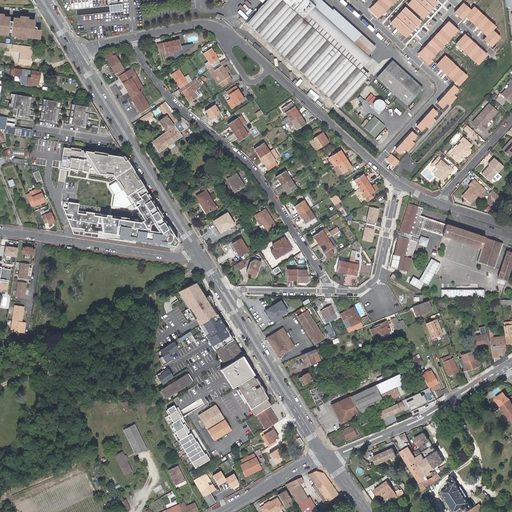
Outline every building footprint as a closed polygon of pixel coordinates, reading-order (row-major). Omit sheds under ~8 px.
[(267,0),(247,23),(335,103),(334,104),(337,107),(338,106),(340,107),(366,78),(294,12),(298,7),(304,0),(267,0)] [(306,0),(304,0),(298,7),(370,74),(377,66),(369,58),(309,2),(306,0)] [(310,0),(309,2),(369,58),(377,50),(322,0),(310,0)] [(377,0),(369,8),(380,19),(397,0),(377,0)] [(433,0),(410,0),(389,23),(406,38),(438,4),(433,0)] [(109,4),(110,12),(122,11),(122,3),(109,4)] [(461,4),(453,13),(461,20),(465,16),(486,37),(482,41),(491,49),(501,38),(493,31),(496,28),(474,7),(469,12),(461,4)] [(78,14),(109,11),(109,5),(77,8),(78,14)] [(298,7),(294,12),(366,78),(370,74),(298,7)] [(13,36),(29,38),(38,39),(39,31),(36,30),(36,29),(36,28),(35,28),(34,27),(33,27),(33,21),(31,20),(15,18),(13,18),(12,22),(9,22),(9,18),(7,17),(0,16),(0,34),(1,34),(7,35),(7,32),(11,32),(11,35),(13,36)] [(448,22),(418,54),(429,64),(459,31),(448,22)] [(488,56),(465,35),(456,44),(479,66),(488,56)] [(170,42),(172,51),(180,50),(178,41),(170,42)] [(164,53),(172,51),(170,42),(162,44),(164,53)] [(31,47),(12,44),(12,51),(20,52),(18,63),(30,64),(32,50),(31,50),(31,47)] [(206,67),(208,70),(209,70),(213,68),(220,63),(211,49),(203,54),(210,65),(206,67)] [(124,73),(116,59),(117,58),(119,54),(116,51),(113,50),(109,52),(110,53),(104,57),(117,77),(118,76),(124,73)] [(457,66),(445,55),(436,66),(459,87),(469,77),(457,66)] [(392,60),(376,78),(406,106),(423,87),(392,60)] [(222,66),(220,63),(213,68),(214,69),(213,69),(210,71),(214,78),(218,76),(222,82),(229,77),(222,66)] [(22,85),(30,86),(31,85),(37,86),(38,79),(39,73),(31,72),(31,71),(25,70),(21,69),(15,69),(12,68),(11,75),(14,75),(20,76),(19,82),(22,85)] [(131,69),(119,77),(131,97),(139,92),(144,90),(131,69)] [(171,75),(180,89),(187,84),(179,70),(171,75)] [(295,84),(303,91),(308,85),(300,79),(295,84)] [(180,89),(182,92),(189,103),(196,98),(193,92),(198,88),(193,80),(187,84),(180,89)] [(511,82),(509,85),(509,87),(508,88),(506,88),(500,96),(508,103),(511,98),(511,82)] [(243,99),(238,90),(239,90),(237,86),(226,93),(228,96),(229,96),(234,104),(243,99)] [(461,93),(455,87),(438,105),(444,111),(461,93)] [(310,89),(306,94),(315,100),(319,95),(310,89)] [(139,92),(131,97),(133,101),(135,104),(139,112),(148,107),(139,92)] [(31,97),(13,94),(10,114),(27,117),(31,97)] [(371,104),(379,112),(386,105),(378,97),(371,104)] [(60,102),(42,99),(39,119),(45,120),(44,121),(50,122),(51,121),(56,122),(60,102)] [(290,121),(299,115),(291,103),(281,109),(284,113),(285,112),(288,117),(283,121),(286,124),(290,121)] [(88,107),(71,104),(68,124),(73,125),(73,126),(79,127),(79,126),(85,127),(88,107)] [(496,110),(489,104),(473,122),(483,131),(487,126),(484,124),(487,120),(489,118),(496,110)] [(214,105),(205,111),(210,120),(219,114),(214,105)] [(166,106),(160,110),(165,117),(168,114),(170,113),(166,106)] [(440,115),(434,110),(417,128),(423,133),(440,115)] [(157,121),(165,132),(173,126),(177,121),(175,119),(168,114),(165,117),(157,121)] [(305,124),(299,115),(290,121),(296,129),(305,124)] [(364,127),(375,137),(385,125),(374,115),(364,127)] [(0,130),(0,131),(4,131),(3,134),(30,138),(31,132),(5,127),(5,126),(6,118),(7,117),(0,116),(0,130)] [(6,118),(5,126),(13,127),(15,120),(6,118)] [(227,124),(233,133),(234,133),(242,127),(236,118),(227,124)] [(165,132),(150,142),(151,144),(150,145),(152,147),(153,146),(158,153),(166,147),(172,143),(181,137),(179,133),(183,130),(187,127),(183,121),(180,122),(178,120),(177,121),(173,126),(165,132)] [(475,132),(468,125),(464,129),(471,135),(475,132)] [(234,133),(233,133),(239,142),(247,136),(242,127),(234,133)] [(308,142),(314,151),(328,142),(322,133),(308,142)] [(418,138),(412,133),(396,151),(402,156),(418,138)] [(467,145),(469,142),(463,137),(460,141),(461,142),(450,154),(457,161),(463,154),(465,156),(471,149),(469,148),(467,145)] [(253,150),(259,158),(267,153),(268,152),(263,143),(253,150)] [(123,155),(62,146),(61,154),(59,167),(63,167),(112,174),(141,219),(137,221),(77,212),(78,203),(62,201),(61,206),(74,234),(172,249),(176,241),(123,155)] [(279,158),(273,149),(268,152),(274,161),(279,158)] [(337,165),(346,159),(340,150),(331,156),(337,165)] [(259,158),(263,164),(265,167),(264,167),(267,171),(277,165),(274,161),(268,152),(267,153),(259,158)] [(439,156),(433,163),(440,169),(441,170),(436,176),(442,181),(447,175),(448,174),(450,172),(451,172),(453,169),(439,156)] [(494,158),(489,165),(490,166),(491,166),(489,168),(488,167),(482,174),(490,181),(497,172),(498,173),(504,167),(494,158)] [(351,167),(346,159),(337,165),(332,168),(335,172),(338,176),(351,167)] [(36,182),(41,180),(37,171),(33,173),(36,182)] [(275,177),(281,186),(289,180),(284,172),(275,177)] [(226,180),(234,192),(239,189),(239,188),(243,186),(235,174),(226,180)] [(360,189),(368,183),(363,174),(354,180),(360,189)] [(215,180),(204,186),(207,191),(218,184),(215,180)] [(289,180),(281,186),(286,194),(295,189),(289,180)] [(474,180),(471,183),(474,186),(473,187),(472,187),(463,196),(471,203),(484,189),(474,180)] [(371,187),(368,183),(360,189),(367,201),(373,198),(370,194),(374,192),(371,187)] [(27,199),(30,205),(34,203),(35,205),(44,201),(41,193),(39,189),(35,191),(35,189),(29,191),(30,193),(25,194),(27,199)] [(499,195),(493,190),(490,193),(496,198),(499,195)] [(214,208),(210,202),(205,192),(196,197),(201,205),(202,204),(207,213),(214,208)] [(212,201),(210,202),(214,208),(207,213),(202,204),(201,205),(199,206),(205,216),(217,209),(212,201)] [(294,207),(299,215),(308,210),(303,201),(294,207)] [(403,236),(399,234),(393,253),(397,254),(398,255),(394,267),(393,268),(395,268),(395,270),(400,272),(401,270),(403,271),(408,258),(404,257),(405,255),(406,255),(407,254),(410,254),(411,253),(411,252),(412,251),(413,249),(414,248),(415,244),(417,242),(410,240),(414,227),(421,229),(446,237),(450,226),(420,216),(422,208),(409,204),(400,232),(404,234),(403,236)] [(365,224),(374,226),(378,210),(369,208),(365,224)] [(275,226),(265,210),(254,216),(259,224),(261,223),(267,232),(275,226)] [(308,210),(299,215),(305,224),(314,219),(308,210)] [(46,225),(54,222),(50,211),(42,214),(46,225)] [(223,229),(224,230),(233,225),(226,214),(213,222),(216,228),(219,231),(223,229)] [(371,242),(374,226),(365,224),(361,240),(371,242)] [(485,238),(450,226),(446,237),(481,249),(485,238)] [(410,240),(417,242),(418,243),(420,239),(418,238),(421,229),(414,227),(410,240)] [(313,236),(318,244),(327,239),(325,235),(329,233),(326,228),(322,231),(313,236)] [(333,235),(339,231),(337,228),(330,233),(332,236),(333,235)] [(418,243),(427,246),(429,238),(421,235),(418,243)] [(231,243),(235,251),(239,257),(248,252),(240,238),(231,243)] [(275,259),(289,250),(285,243),(286,242),(283,238),(273,245),(275,248),(270,251),(275,259)] [(485,238),(481,249),(477,262),(495,268),(503,244),(485,238)] [(328,259),(334,255),(330,250),(333,248),(327,239),(318,244),(318,245),(328,259)] [(17,247),(4,245),(3,255),(15,256),(17,247)] [(32,255),(33,249),(31,249),(31,248),(25,247),(25,248),(22,248),(22,253),(25,253),(24,258),(29,259),(30,254),(32,255)] [(506,281),(511,262),(511,252),(506,251),(497,278),(497,279),(506,281)] [(246,273),(255,277),(261,261),(255,259),(251,262),(246,273)] [(440,264),(431,259),(428,264),(419,280),(418,280),(413,277),(409,284),(420,290),(424,283),(428,285),(440,264)] [(242,260),(235,265),(238,270),(246,265),(242,260)] [(336,271),(346,274),(349,263),(338,261),(336,271)] [(30,264),(21,263),(19,278),(28,280),(30,264)] [(349,263),(346,274),(356,276),(358,265),(349,263)] [(9,270),(0,268),(0,288),(6,290),(7,284),(0,283),(0,279),(8,280),(9,270)] [(286,270),(286,281),(297,281),(297,270),(286,270)] [(28,283),(18,282),(16,297),(25,299),(28,283)] [(196,282),(178,291),(199,325),(217,314),(196,282)] [(280,301),(265,311),(272,321),(273,320),(276,318),(286,312),(280,301)] [(431,309),(427,301),(414,306),(415,310),(413,311),(416,316),(427,312),(427,311),(431,309)] [(24,307),(15,306),(11,331),(25,333),(27,323),(22,322),(24,307)] [(322,310),(327,319),(334,315),(330,306),(322,310)] [(347,318),(342,320),(346,329),(360,322),(353,308),(344,312),(347,318)] [(298,317),(315,343),(323,338),(306,312),(298,317)] [(217,314),(199,325),(215,350),(233,339),(217,314)] [(276,318),(273,320),(275,325),(283,320),(280,315),(276,318)] [(399,328),(395,318),(394,318),(391,320),(395,330),(399,328)] [(425,324),(431,339),(442,334),(436,320),(425,324)] [(360,322),(346,329),(348,332),(362,325),(360,322)] [(385,322),(377,325),(377,327),(375,328),(370,330),(374,338),(390,331),(385,322)] [(325,326),(330,337),(334,335),(328,324),(325,326)] [(292,348),(281,329),(266,338),(278,357),(292,348)] [(490,341),(489,341),(490,348),(491,347),(492,351),(497,351),(497,353),(500,353),(500,350),(505,349),(503,340),(493,341),(491,329),(488,330),(490,341)] [(180,341),(193,334),(191,330),(178,338),(180,341)] [(480,345),(484,344),(488,343),(487,339),(486,339),(486,334),(483,334),(478,335),(473,336),(475,346),(480,345)] [(233,339),(215,350),(223,366),(239,356),(242,354),(233,339)] [(173,341),(158,351),(161,356),(158,358),(163,365),(172,360),(169,355),(178,349),(173,341)] [(473,348),(470,349),(470,350),(471,352),(463,356),(461,356),(461,357),(461,358),(457,360),(460,368),(465,366),(467,370),(480,365),(473,348)] [(315,350),(301,355),(303,359),(302,359),(305,367),(314,363),(311,356),(316,354),(315,350)] [(223,366),(218,369),(231,389),(236,386),(252,375),(239,356),(223,366)] [(441,359),(448,375),(450,374),(457,371),(452,358),(450,359),(449,356),(442,359),(441,359)] [(420,358),(414,361),(417,367),(418,366),(420,365),(423,363),(420,358)] [(325,372),(333,368),(331,362),(323,366),(325,372)] [(167,367),(156,374),(162,384),(173,378),(167,367)] [(432,384),(433,385),(437,383),(430,371),(428,372),(427,371),(424,373),(425,374),(422,375),(428,386),(432,384)] [(307,373),(302,376),(299,378),(302,385),(311,380),(307,373)] [(172,384),(162,390),(167,397),(191,383),(186,375),(176,381),(177,383),(177,384),(174,386),(173,386),(172,384)] [(252,375),(236,386),(244,400),(261,389),(252,375)] [(375,385),(383,403),(406,392),(399,375),(375,385)] [(355,388),(353,383),(333,393),(333,392),(332,392),(328,383),(309,391),(314,405),(321,402),(320,398),(325,396),(327,401),(355,388)] [(383,403),(375,385),(351,397),(350,396),(332,405),(341,423),(359,415),(359,414),(383,403)] [(269,406),(271,405),(265,396),(261,389),(244,400),(248,405),(255,415),(256,415),(269,406)] [(500,406),(509,399),(507,395),(506,396),(503,392),(495,398),(498,402),(498,403),(500,406)] [(413,400),(407,402),(409,406),(415,404),(415,405),(418,405),(426,402),(423,395),(420,396),(419,393),(412,396),(413,400)] [(202,398),(192,405),(194,409),(205,402),(202,398)] [(506,413),(511,408),(511,404),(511,403),(509,399),(500,406),(502,409),(503,409),(506,413)] [(382,412),(379,413),(381,418),(384,417),(385,417),(403,408),(400,403),(382,411),(382,412)] [(166,415),(170,424),(177,440),(194,469),(210,461),(182,420),(178,414),(173,404),(166,409),(169,413),(166,415)] [(214,406),(197,417),(212,442),(230,431),(214,406)] [(269,406),(256,415),(265,430),(270,427),(278,421),(271,409),(269,406)] [(360,433),(355,424),(351,426),(356,435),(360,433)] [(123,429),(133,451),(134,452),(144,447),(133,425),(123,429)] [(341,429),(345,440),(355,436),(351,425),(341,429)] [(269,444),(276,439),(277,438),(270,427),(265,430),(262,432),(269,444)] [(262,432),(260,433),(268,446),(277,440),(276,439),(269,444),(262,432)] [(424,433),(414,439),(418,446),(429,440),(424,433)] [(425,474),(434,468),(427,457),(424,459),(423,458),(422,459),(420,456),(415,459),(408,447),(400,452),(420,483),(427,478),(425,474)] [(277,448),(270,454),(276,463),(284,458),(277,448)] [(393,448),(373,456),(377,465),(397,456),(393,448)] [(436,471),(438,473),(441,472),(446,468),(444,465),(439,468),(437,466),(444,461),(437,451),(436,452),(433,454),(430,455),(427,457),(434,468),(436,471)] [(130,471),(126,461),(125,460),(126,459),(125,455),(123,456),(121,452),(114,455),(117,461),(123,474),(124,474),(130,471)] [(240,467),(245,477),(249,475),(258,471),(256,465),(257,464),(253,455),(240,462),(242,466),(240,467)] [(180,473),(177,467),(168,472),(175,486),(184,481),(181,476),(180,477),(179,474),(180,473)] [(220,471),(213,475),(218,485),(225,481),(231,488),(239,484),(233,474),(225,478),(220,471)] [(329,500),(338,495),(324,473),(323,473),(316,471),(308,475),(315,484),(312,486),(324,503),(329,500)] [(420,484),(423,490),(427,488),(426,487),(441,478),(438,473),(436,475),(420,484)] [(205,474),(193,481),(209,506),(215,502),(210,493),(215,490),(205,474)] [(454,511),(455,511),(464,506),(464,507),(464,508),(465,508),(466,508),(467,508),(467,507),(470,511),(474,508),(470,502),(466,497),(460,488),(456,483),(458,482),(454,476),(449,479),(451,482),(450,483),(450,482),(450,483),(449,483),(449,485),(450,485),(450,486),(451,487),(442,493),(454,511)] [(286,484),(299,504),(302,502),(308,511),(309,511),(317,508),(310,497),(308,499),(299,485),(304,482),(301,478),(299,478),(286,484)] [(386,494),(393,489),(387,481),(374,490),(382,502),(388,497),(386,494)] [(462,486),(460,488),(466,497),(468,496),(462,486)] [(395,492),(393,489),(386,494),(388,497),(395,492)] [(124,510),(131,508),(127,498),(120,501),(124,510)] [(269,503),(264,506),(260,508),(262,511),(274,511),(282,508),(276,498),(269,503)] [(178,505),(181,511),(195,511),(198,511),(192,499),(178,505)]
